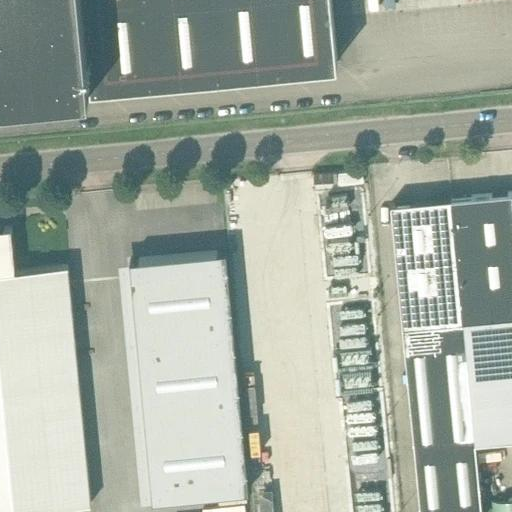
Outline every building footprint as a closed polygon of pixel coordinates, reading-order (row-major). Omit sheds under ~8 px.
[(511,0),(0,0),(0,87),(91,79),(91,85),(338,62),(331,0),(511,0)] [(403,326),(463,320),(475,442),(511,437),(511,191),(391,203),(403,326)] [(0,511),(91,503),(70,284),(68,264),(15,269),(11,226),(0,227),(0,511)] [(140,497),(243,489),(224,248),(121,256),(140,497)] [(243,511),(243,506),(228,507),(228,511),(182,511),(181,500),(168,501),(168,511),(243,511)]
